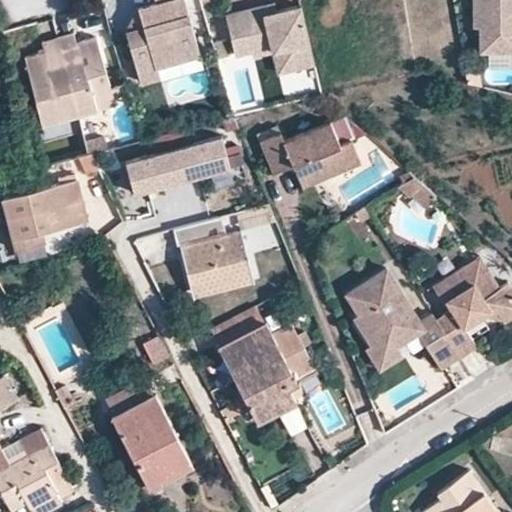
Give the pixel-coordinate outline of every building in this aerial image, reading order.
[(139,81),(158,76),(156,64),(198,52),(183,0),(152,0),(153,1),(137,6),(139,16),(132,28),(123,30),(139,81)] [(511,0),(471,0),(472,24),(478,24),(478,49),(511,49),(511,0)] [(312,57),(300,4),(265,11),(263,4),(225,13),(234,52),(251,49),(252,54),(273,48),(289,45),(292,62),(312,57)] [(137,6),(123,30),(132,28),(139,16),(137,6)] [(80,114),(116,106),(97,39),(79,44),(75,34),(59,38),(45,43),(48,53),(29,59),(46,123),(80,114)] [(289,45),(273,48),(277,65),(292,62),(289,45)] [(38,112),(26,114),(29,124),(40,122),(38,112)] [(341,144),(332,122),(286,140),(282,131),(260,140),(274,173),(294,165),(303,187),(362,163),(352,140),(341,144)] [(224,138),(128,164),(136,195),(233,169),(224,138)] [(77,182),(73,166),(49,172),(53,188),(77,182)] [(106,198),(99,171),(83,175),(90,202),(106,198)] [(428,183),(416,172),(403,180),(405,184),(418,195),(419,193),(428,183)] [(6,200),(16,240),(43,234),(87,222),(77,182),(53,188),(6,200)] [(443,195),(428,183),(419,193),(433,206),(443,195)] [(239,208),(244,226),(275,219),(267,201),(239,208)] [(181,244),(224,234),(219,214),(173,227),(177,243),(180,242),(181,244)] [(253,249),(279,246),(276,225),(251,228),(253,249)] [(180,245),(191,287),(251,272),(239,230),(224,234),(181,244),(180,245)] [(16,240),(19,252),(46,245),(43,234),(16,240)] [(489,266),(479,251),(466,260),(463,262),(473,277),(489,266)] [(473,277),(463,262),(432,281),(443,299),(447,296),(451,304),(435,314),(458,352),(459,353),(475,342),(463,322),(489,306),(497,306),(503,317),(511,311),(511,285),(507,277),(499,283),(489,266),(473,277)] [(419,317),(386,264),(346,289),(358,309),(353,312),(374,346),(399,330),(403,336),(417,327),(439,364),(458,352),(435,314),(432,309),(419,317)] [(191,287),(193,295),(252,279),(251,272),(191,287)] [(300,284),(295,286),(300,298),(306,295),(300,284)] [(216,344),(254,418),(294,398),(287,383),(314,370),(289,321),(271,331),(265,319),(261,320),(253,303),(210,326),(219,343),(216,344)] [(399,330),(374,346),(370,340),(363,344),(377,365),(399,351),(394,342),(403,336),(399,330)] [(141,341),(153,362),(167,355),(156,333),(141,341)] [(0,406),(15,397),(1,374),(0,374),(0,406)] [(105,396),(113,413),(152,392),(144,375),(105,396)] [(64,382),(53,388),(56,394),(62,406),(73,400),(64,382)] [(110,414),(148,485),(192,462),(154,391),(152,392),(113,413),(110,414)] [(226,405),(219,408),(225,421),(232,418),(226,405)] [(0,491),(7,504),(22,496),(25,501),(25,503),(54,489),(58,494),(71,486),(39,427),(19,437),(27,453),(9,463),(0,447),(0,491)] [(492,511),(490,508),(497,503),(470,465),(440,486),(444,491),(424,506),(428,511),(492,511)] [(7,504),(10,509),(25,501),(22,496),(7,504)]
